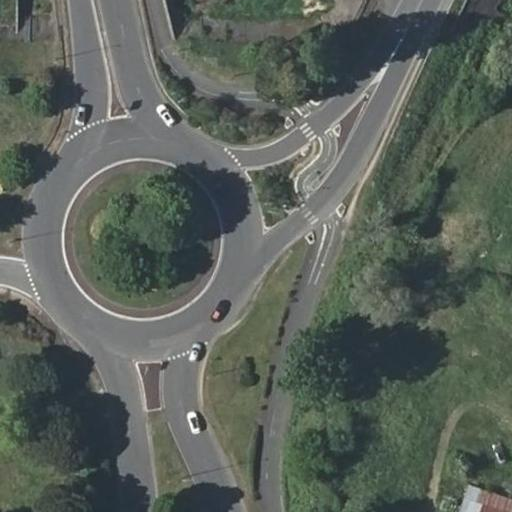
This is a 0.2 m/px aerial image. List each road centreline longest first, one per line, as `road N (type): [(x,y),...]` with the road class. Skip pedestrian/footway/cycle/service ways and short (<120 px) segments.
road 1 (secondary): [(234,279),(320,206),(356,153),(399,44)]
road 2 (secondary): [(399,44),(324,124),(277,154),(204,162)]
road 3 (secondary): [(226,511),(185,404),(180,332)]
road 4 (secondary): [(102,331),(128,394),(145,511)]
road 5 (secondary): [(83,0),(91,61),(84,159)]
road 6 (secondary): [(169,144),(134,77),(118,0)]
road 7 (secondary): [(84,159),(64,178),(43,229),(53,284)]
road 8 (secondary): [(234,279),(239,215),(204,162)]
